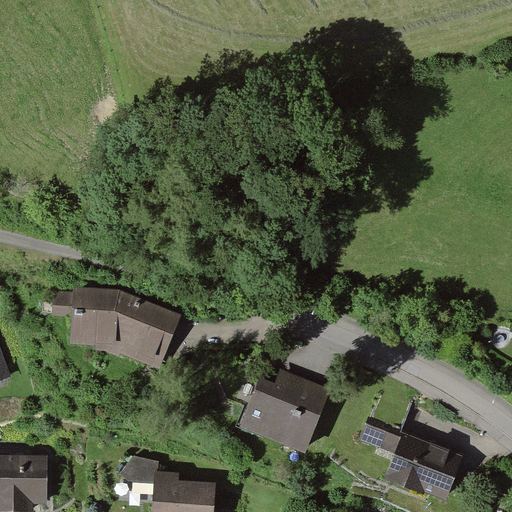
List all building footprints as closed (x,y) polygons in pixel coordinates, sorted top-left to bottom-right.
[(161,372),(182,316),(120,294),(82,290),(82,297),(58,295),(54,319),(74,320),(71,345),(96,348),(161,372)] [(0,347),(0,384),(12,380),(0,347)] [(332,391),(265,366),(241,430),(307,456),(332,391)] [(394,456),(385,479),(443,500),(458,460),(396,436),(407,406),(379,396),(361,444),(394,456)] [(34,511),(34,510),(47,510),(49,458),(0,457),(0,511),(34,511)] [(211,511),(214,487),(181,484),(182,473),(161,471),(162,461),(132,458),(130,480),(163,483),(159,511),(211,511)]
